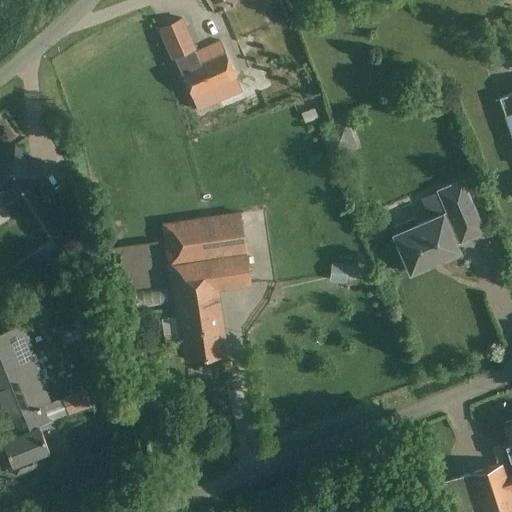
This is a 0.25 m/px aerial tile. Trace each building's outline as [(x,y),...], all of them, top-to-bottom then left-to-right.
[(301,16),(298,26),(315,32),(318,23),(301,16)] [(195,48),(181,17),(159,26),(173,57),(195,48)] [(242,91),(221,41),(176,61),(197,110),(242,91)] [(511,92),(498,97),(499,99),(499,98),(511,134),(511,92)] [(357,146),(347,121),(322,130),(331,155),(357,146)] [(0,202),(37,178),(14,144),(0,154),(0,202)] [(484,231),(462,178),(436,189),(444,210),(415,222),(413,217),(393,225),(396,231),(393,232),(410,272),(459,250),(456,243),(484,231)] [(360,196),(348,201),(353,212),(364,207),(360,196)] [(202,250),(245,244),(240,210),(161,222),(168,269),(171,268),(205,263),(202,250)] [(74,237),(58,248),(67,262),(83,251),(74,237)] [(248,263),(245,244),(202,250),(205,263),(171,268),(177,312),(180,332),(182,332),(186,359),(219,354),(209,283),(232,280),(233,286),(251,283),(248,263)] [(348,264),(331,263),(329,281),(346,282),(348,264)] [(133,300),(120,301),(122,312),(134,310),(133,300)] [(19,323),(0,330),(0,418),(10,414),(11,417),(13,416),(19,432),(3,438),(5,443),(7,448),(15,467),(18,474),(25,472),(32,469),(28,458),(48,449),(39,426),(46,423),(51,421),(51,420),(73,411),(67,396),(47,404),(46,401),(49,400),(42,381),(22,332),(19,323)] [(67,396),(73,411),(92,404),(86,388),(67,396)] [(511,511),(511,491),(511,490),(511,489),(511,423),(503,426),(509,443),(505,444),(511,463),(511,465),(511,473),(505,475),(501,464),(440,482),(448,511),(511,511)]
